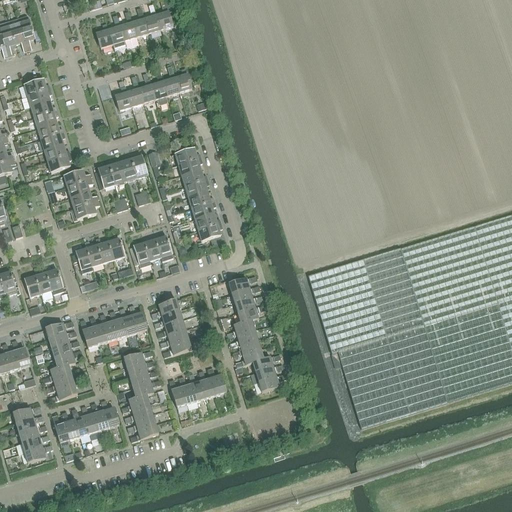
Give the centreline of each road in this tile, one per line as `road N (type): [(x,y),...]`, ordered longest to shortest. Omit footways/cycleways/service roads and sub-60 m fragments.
road 1 (residential): [(80,309),(226,265),(240,248),(202,128),(185,124),(95,147),(63,52)]
road 2 (residential): [(0,495),(134,465),(172,452),(184,434),(298,400)]
